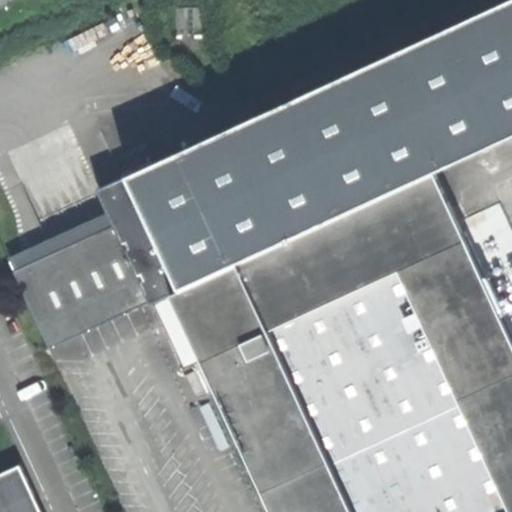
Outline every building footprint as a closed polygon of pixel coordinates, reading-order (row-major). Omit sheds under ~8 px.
[(511,134),(511,0),(496,0),(128,167),(182,284),(436,169),(511,134)] [(179,34),(207,34),(207,6),(178,6),(179,34)] [(276,511),(511,511),(511,336),(436,169),(182,284),(174,288),(276,511)] [(53,344),(60,363),(92,351),(85,332),(53,344)] [(0,511),(46,511),(23,461),(0,471),(0,511)]
